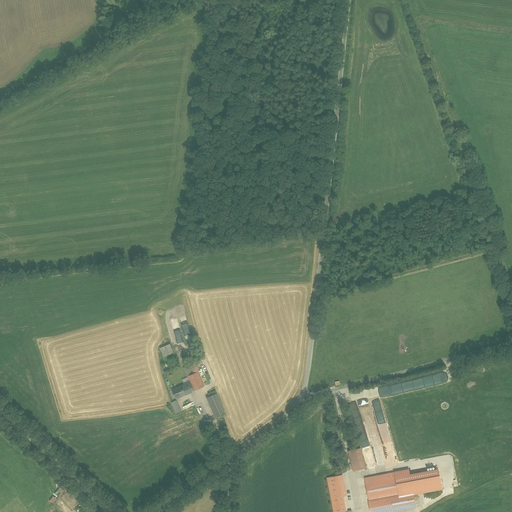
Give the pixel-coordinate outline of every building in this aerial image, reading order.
[(164,357),(176,353),(173,344),(161,347),(164,357)] [(194,373),(198,372),(194,364),(184,368),(188,377),(194,373)] [(194,373),(188,377),(190,381),(193,390),(194,391),(204,386),(198,372),(194,373)] [(172,390),(176,399),(186,394),(185,394),(187,393),(187,394),(192,392),(191,391),(193,390),(190,381),(184,384),(184,385),(182,386),(172,390)] [(216,394),(207,398),(215,416),(224,412),(216,394)] [(172,403),(177,414),(183,411),(178,400),(172,403)] [(381,435),(383,448),(393,447),(391,434),(381,435)] [(367,468),(362,447),(358,448),(349,450),(355,471),(367,468)] [(409,469),(364,477),(371,511),(374,511),(376,511),(375,511),(391,511),(417,507),(414,495),(443,490),(439,468),(410,474),(409,469)] [(345,496),(353,495),(350,483),(348,483),(342,484),(345,496)] [(353,495),(345,496),(348,511),(352,510),(357,509),(354,494),(353,495)]
